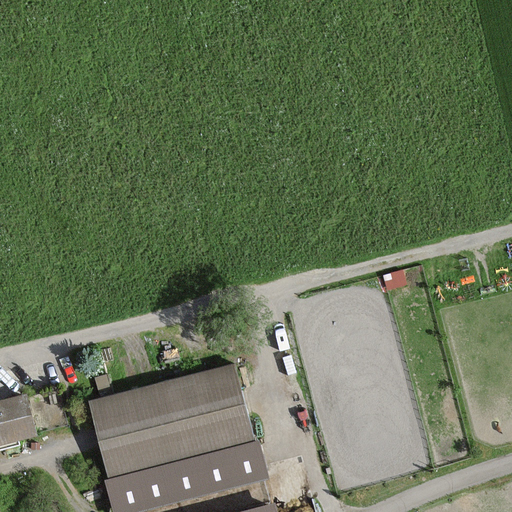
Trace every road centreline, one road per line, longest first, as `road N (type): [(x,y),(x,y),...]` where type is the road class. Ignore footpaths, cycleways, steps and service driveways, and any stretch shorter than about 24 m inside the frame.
road 1 (track): [(511,229),(0,360)]
road 2 (track): [(271,291),(293,416),(338,511)]
road 3 (track): [(388,511),(511,463)]
